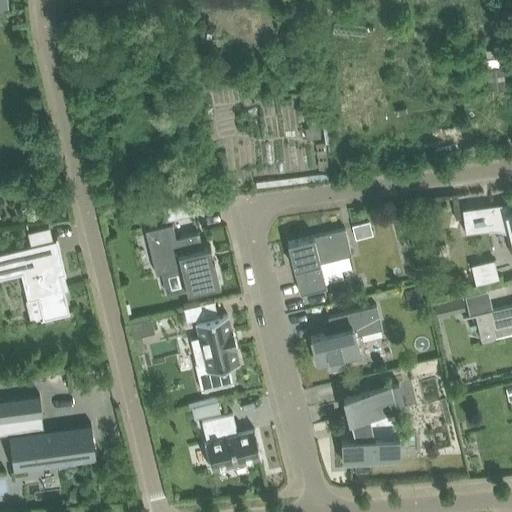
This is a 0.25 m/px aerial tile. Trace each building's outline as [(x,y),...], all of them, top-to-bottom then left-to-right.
[(503,64),(487,66),(490,86),(505,84),(503,64)] [(162,204),(166,218),(197,211),(195,200),(162,204)] [(509,202),(462,208),(465,232),(489,229),(488,221),(506,219),(511,243),(511,210),(509,202)] [(355,237),(372,233),(369,221),(353,225),(355,237)] [(220,283),(214,258),(212,259),(211,251),(212,251),(211,244),(203,246),(199,231),(176,236),(172,222),(170,223),(145,229),(156,272),(181,266),(187,291),(220,283)] [(351,253),(345,227),(287,241),(300,293),(326,286),(320,261),(351,253)] [(65,272),(57,239),(0,252),(0,277),(23,272),(29,297),(39,295),(44,318),(69,312),(60,273),(65,272)] [(475,282),(499,277),(494,258),(471,263),(475,282)] [(405,288),(409,303),(422,300),(419,285),(405,288)] [(435,297),(435,312),(464,311),(463,296),(435,297)] [(203,315),(200,302),(183,306),(184,308),(185,307),(187,318),(203,315)] [(511,303),(475,312),(481,339),(496,335),(493,325),(511,321),(511,303)] [(332,330),(311,335),(317,363),(329,360),(331,368),(345,364),(343,357),(360,353),(355,334),(382,327),(377,304),(328,315),(332,330)] [(196,320),(200,336),(191,338),(197,363),(206,361),(208,369),(239,362),(235,345),(237,344),(233,330),(232,330),(228,313),(196,320)] [(151,318),(131,322),(134,336),(154,331),(151,318)] [(343,395),(344,399),(349,418),(350,418),(355,436),(341,437),(343,461),(400,458),(399,434),(395,434),(389,410),(393,409),(393,408),(405,405),(399,382),(343,395)] [(39,393),(0,398),(0,434),(8,433),(9,434),(12,434),(17,468),(13,468),(13,469),(96,458),(96,457),(95,457),(90,423),(91,423),(91,422),(44,428),(42,414),(42,413),(42,414),(39,394),(40,394),(39,393)] [(217,400),(192,406),(194,417),(220,410),(217,400)] [(212,467),(259,456),(260,455),(260,456),(261,456),(255,428),(253,428),(254,428),(232,433),(228,414),(233,413),(233,411),(202,419),(206,439),(204,439),(211,468),(212,467)]
